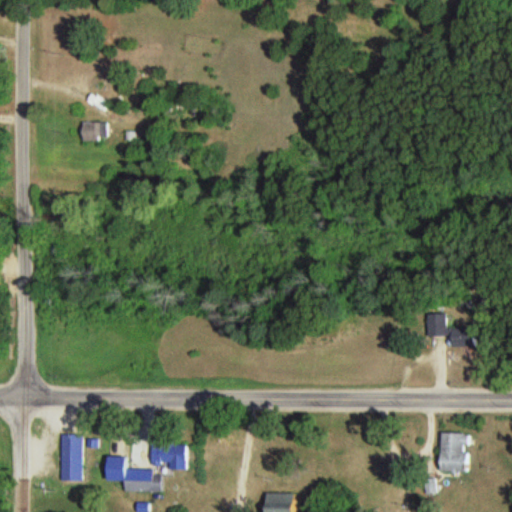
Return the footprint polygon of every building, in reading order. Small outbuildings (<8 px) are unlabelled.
[(84,125),(84,143),(108,143),(108,125),(84,125)] [(455,348),(483,347),(483,328),(451,329),(451,314),(433,314),(434,338),(455,337),(455,348)] [(476,472),(476,433),(447,433),(447,472),(476,472)] [(67,481),(88,481),(88,434),(67,434),(67,481)] [(195,470),(195,440),(160,440),(160,465),(177,465),(177,470),(195,470)] [(132,493),(168,493),(168,470),(132,470),(132,493)] [(303,511),(303,493),(276,493),(276,511),(303,511)]
